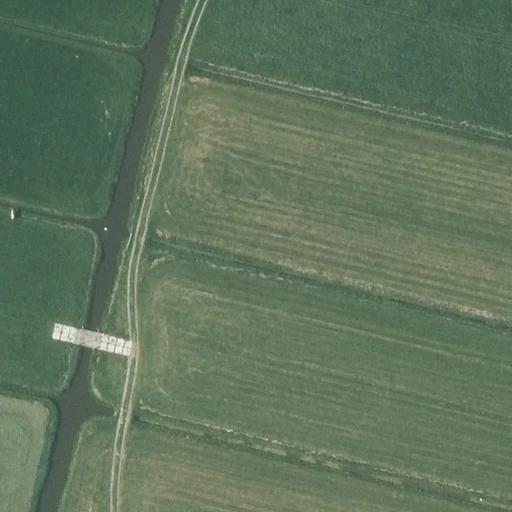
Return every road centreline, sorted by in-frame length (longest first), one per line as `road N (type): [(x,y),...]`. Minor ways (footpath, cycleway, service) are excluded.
road 1 (track): [(204,0),(134,264),(132,350)]
road 2 (track): [(132,350),(117,511)]
